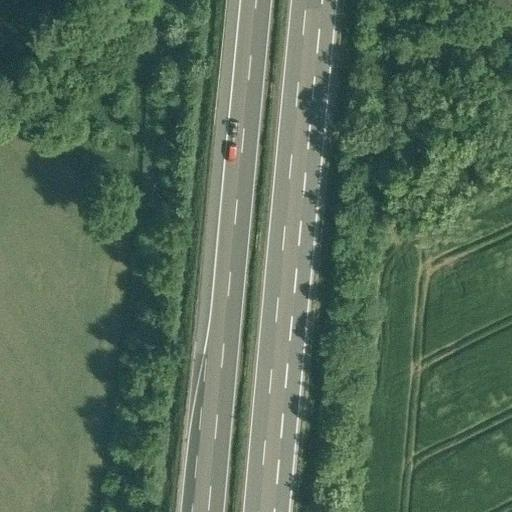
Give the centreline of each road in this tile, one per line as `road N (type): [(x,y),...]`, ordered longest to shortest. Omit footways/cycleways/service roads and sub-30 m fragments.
road 1 (motorway): [(258,511),(306,0)]
road 2 (motorway): [(250,0),(205,511)]
